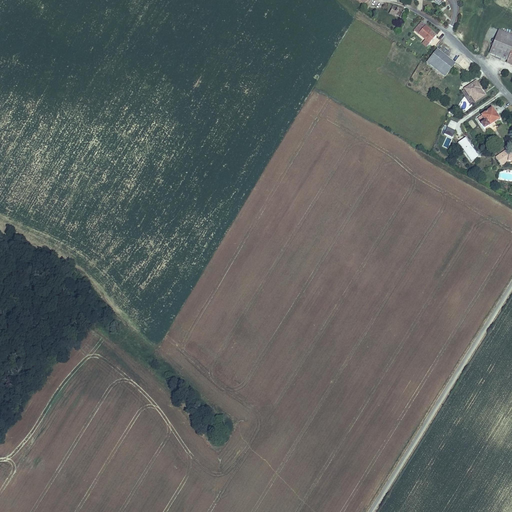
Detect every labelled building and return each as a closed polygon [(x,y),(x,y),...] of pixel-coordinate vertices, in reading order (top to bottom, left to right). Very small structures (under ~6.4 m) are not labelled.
[(403,15),(405,7),(395,3),(394,6),(393,11),(403,15)] [(432,40),(437,33),(421,21),(415,28),(432,40)] [(511,32),(502,28),(499,34),(511,39),(511,32)] [(511,54),(511,39),(499,34),(492,50),(510,59),(511,54)] [(447,75),(457,60),(450,56),(439,47),(429,60),(447,75)] [(458,61),(467,68),(471,62),(462,54),(458,61)] [(476,80),(463,88),(474,104),(486,95),(476,80)] [(500,117),(494,108),(480,118),(487,127),(500,117)] [(447,127),(444,134),(452,138),(455,131),(447,127)] [(472,162),(480,156),(466,137),(458,143),(472,162)] [(511,149),(509,149),(499,156),(504,163),(511,159),(511,158),(511,149)]
